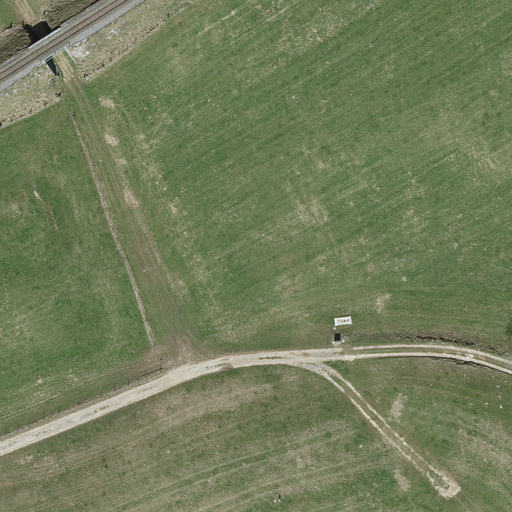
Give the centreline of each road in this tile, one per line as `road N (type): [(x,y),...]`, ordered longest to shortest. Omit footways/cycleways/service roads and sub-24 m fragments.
road 1 (track): [(0,455),(215,371),(447,351),(511,369)]
road 2 (track): [(184,382),(73,85),(21,0)]
